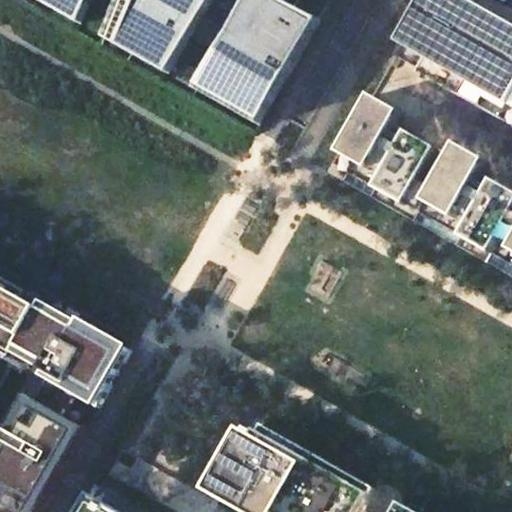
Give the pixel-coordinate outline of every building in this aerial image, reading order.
[(83,23),(91,0),(22,0),(78,31),(83,23)] [(171,73),(216,0),(133,0),(126,14),(119,11),(108,37),(104,46),(167,81),(171,73)] [(263,125),(321,21),(276,0),(260,0),(256,8),(235,46),(205,92),(201,101),(259,133),(263,125)] [(511,24),(469,0),(428,0),(403,45),(396,56),(511,121),(511,24)] [(511,190),(483,174),(489,162),(459,144),(452,157),(398,126),(404,113),(374,96),(341,154),(384,178),(378,189),(408,206),(414,195),(469,226),(463,237),(493,254),(499,244),(511,250),(511,190)] [(46,304),(0,278),(0,350),(17,360),(32,368),(47,377),(103,408),(135,352),(47,302),(46,304)] [(51,498),(90,430),(34,399),(0,459),(0,509),(4,511),(39,511),(48,496),(51,498)] [(270,511),(364,511),(378,489),(264,425),(228,488),(270,511)] [(125,511),(113,505),(98,497),(89,511),(125,511)] [(418,511),(403,503),(398,511),(418,511)]
